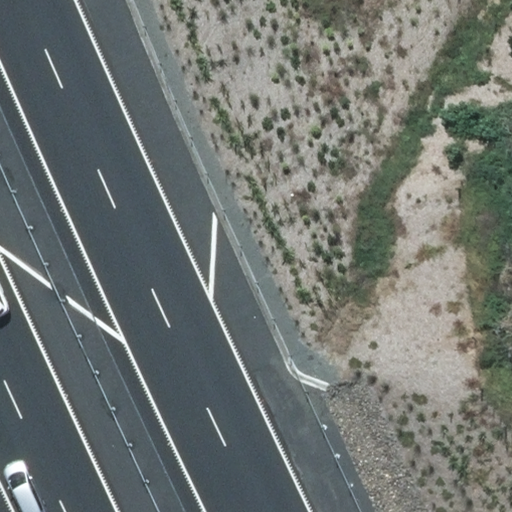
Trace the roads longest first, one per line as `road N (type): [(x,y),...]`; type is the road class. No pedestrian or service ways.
road 1 (motorway): [(32,0),(275,511)]
road 2 (motorway): [(71,511),(0,368)]
